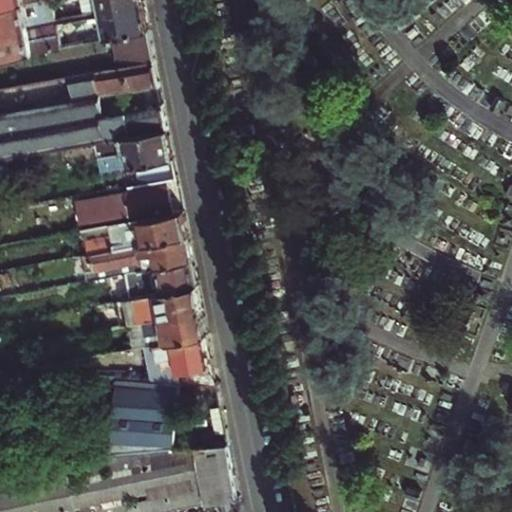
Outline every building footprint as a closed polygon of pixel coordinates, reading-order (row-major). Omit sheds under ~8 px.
[(36,21),(53,18),(59,17),(57,10),(52,11),(49,0),(22,0),(0,4),(0,28),(28,23),(36,21)] [(49,0),(52,11),(57,10),(59,17),(98,9),(141,2),(140,0),(49,0)] [(141,4),(141,2),(98,9),(99,12),(100,15),(142,7),(141,4)] [(100,15),(60,23),(61,28),(56,29),(59,45),(110,36),(146,29),(145,21),(142,7),(100,15)] [(0,34),(4,56),(59,45),(56,29),(61,28),(60,23),(54,24),(38,27),(30,29),(0,34)] [(146,29),(110,36),(116,67),(152,61),(150,46),(146,29)] [(116,67),(0,87),(0,158),(59,148),(90,142),(94,141),(166,128),(163,115),(161,102),(104,114),(101,97),(157,86),(156,79),(152,61),(116,67)] [(171,155),(166,128),(94,141),(99,170),(134,163),(138,184),(175,177),(171,155)] [(90,142),(59,148),(62,163),(92,157),(90,142)] [(167,184),(80,201),(84,218),(78,219),(79,225),(127,216),(172,206),(169,196),(167,184)] [(182,209),(110,224),(114,249),(186,234),(185,225),(182,209)] [(189,249),(186,234),(114,249),(109,250),(89,254),(82,256),(87,279),(124,272),(191,259),(189,249)] [(86,241),(89,254),(109,250),(107,237),(86,241)] [(195,275),(191,259),(124,272),(129,297),(196,283),(195,275)] [(129,297),(116,300),(120,325),(130,323),(140,321),(201,308),(199,300),(196,283),(129,297)] [(144,345),(206,332),(204,322),(201,308),(140,321),(144,345)] [(140,321),(130,323),(135,347),(144,345),(140,321)] [(178,381),(216,383),(213,369),(206,332),(144,345),(151,380),(178,381)] [(115,445),(114,454),(174,448),(175,420),(178,381),(151,380),(119,378),(115,436),(115,445)] [(225,429),(220,405),(211,406),(216,430),(225,429)] [(0,511),(167,511),(238,498),(233,472),(228,443),(174,448),(114,454),(0,464),(0,511)]
